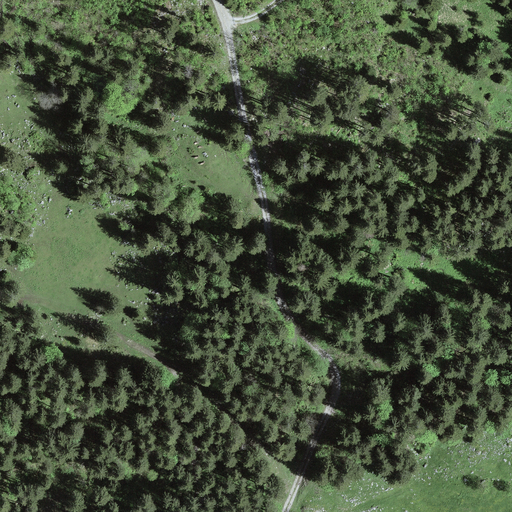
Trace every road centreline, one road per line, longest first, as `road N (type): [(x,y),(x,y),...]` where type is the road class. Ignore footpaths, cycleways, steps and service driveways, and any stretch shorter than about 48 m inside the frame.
road 1 (track): [(288,511),(334,397),(329,358),(280,305),(215,0)]
road 2 (track): [(234,511),(195,398),(161,356),(104,323),(0,282)]
